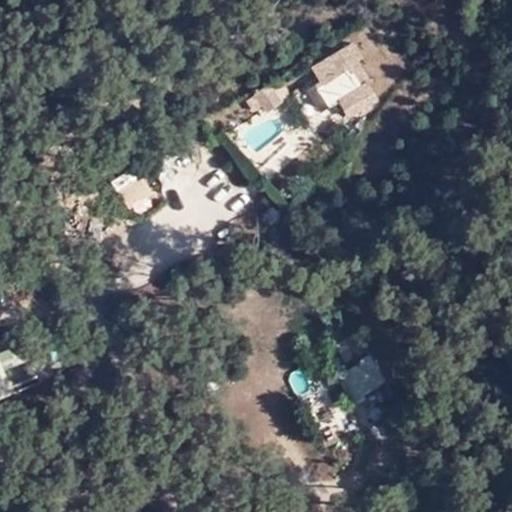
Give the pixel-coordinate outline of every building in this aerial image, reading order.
[(341,80),(343,79),(350,73),(371,102),(392,85),(382,72),(377,74),(360,52),(369,46),(372,44),(362,30),(324,57),(341,80)] [(385,69),(369,46),(360,52),(377,74),(382,72),(385,69)] [(350,73),(343,79),(363,107),(371,102),(350,73)] [(270,108),(288,94),(278,82),(260,96),(270,108)] [(217,154),(206,139),(183,156),(196,171),(217,154)] [(354,333),(334,343),(343,362),(363,352),(354,333)] [(0,351),(0,384),(32,383),(30,350),(0,351)] [(390,387),(367,390),(370,406),(392,403),(390,387)]
